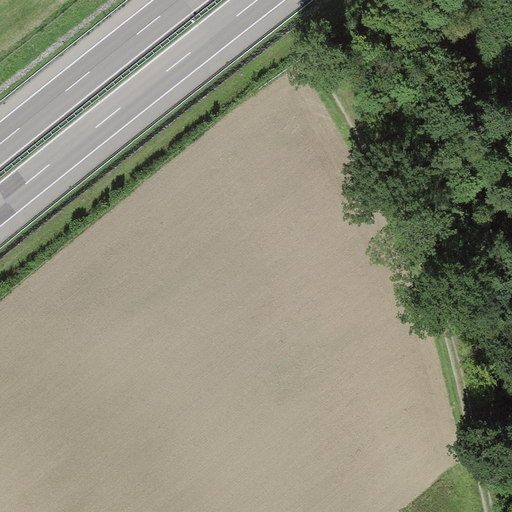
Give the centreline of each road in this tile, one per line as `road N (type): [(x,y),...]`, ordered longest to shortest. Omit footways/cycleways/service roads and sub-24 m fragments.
road 1 (track): [(490,511),(424,261),(323,65)]
road 2 (motorway): [(0,205),(260,0)]
road 3 (motorway): [(183,0),(0,145)]
